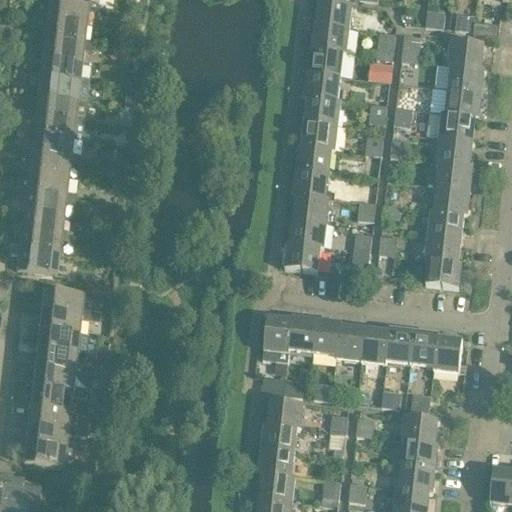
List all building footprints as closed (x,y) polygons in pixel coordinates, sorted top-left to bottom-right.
[(85,30),(87,16),(87,11),(48,6),(48,1),(39,0),(37,10),(47,11),(46,25),(85,30)] [(87,16),(97,17),(98,0),(48,0),(48,1),(48,6),(87,11),(87,16)] [(319,6),(316,31),(349,35),(352,10),(319,6)] [(426,32),(434,33),(436,17),(427,16),(426,32)] [(436,17),(434,33),(443,34),(445,18),(436,17)] [(455,36),(464,37),(466,21),(457,20),(455,36)] [(466,21),(464,37),(473,38),(475,22),(466,21)] [(43,44),(83,49),(82,54),(92,55),(93,45),(83,44),(85,30),(46,25),(44,39),(43,44)] [(310,54),(310,55),(347,59),(349,35),(316,31),(314,55),(310,54)] [(80,68),(82,54),(83,49),(43,44),(44,39),(34,38),(33,48),(43,50),(41,64),(80,68)] [(380,38),(379,47),(395,49),(396,40),(380,38)] [(405,41),(403,59),(419,61),(421,43),(405,41)] [(451,46),(448,71),(485,75),(485,74),(481,74),(484,50),(451,46)] [(379,47),(378,56),(394,58),(395,49),(379,47)] [(310,55),(308,79),(341,83),(343,59),(347,60),(347,59),(310,55)] [(394,58),(378,56),(377,65),(393,67),(394,58)] [(419,61),(403,59),(402,68),(418,70),(419,61)] [(39,83),(78,87),(78,92),(88,93),(89,83),(79,82),(80,68),(41,64),(39,78),(39,83)] [(451,72),(449,96),(482,99),(485,75),(448,71),(448,72),(451,72)] [(37,102),(86,108),(88,93),(78,92),(78,87),(39,83),(39,78),(29,76),(28,86),(38,88),(37,102)] [(308,79),(305,103),(341,108),(341,107),(338,107),(341,83),(308,79)] [(135,95),(134,95),(126,94),(124,112),(132,113),(133,113),(135,95)] [(443,119),(479,124),(482,99),(449,96),(446,119),(443,119)] [(73,131),(83,132),(86,108),(37,102),(35,116),(34,121),(74,125),(73,131)] [(308,104),(305,128),(338,132),(341,108),(305,103),(305,104),(308,104)] [(371,110),(370,119),(386,121),(387,112),(371,110)] [(396,113),(395,122),(411,124),(412,115),(396,113)] [(34,126),(32,140),(81,146),(83,132),(73,131),(74,125),(34,121),(35,116),(25,115),(24,125),(34,126)] [(386,121),(370,119),(369,128),(385,130),(386,121)] [(443,119),(440,144),(473,147),(476,124),(479,124),(443,119)] [(411,124),(395,122),(394,131),(410,133),(411,124)] [(299,152),(335,157),(338,132),(305,128),(302,152),(299,152)] [(32,140),(30,154),(30,159),(69,164),(69,169),(78,170),(81,146),(32,140)] [(368,142),(367,151),(383,153),(384,144),(368,142)] [(440,144),(437,168),(473,172),(470,171),(473,147),(440,144)] [(393,145),(392,154),(407,156),(409,147),(393,145)] [(383,153),(367,151),(366,160),(381,162),(383,153)] [(299,152),(296,177),(329,180),(332,157),(335,157),(299,152)] [(29,164),(27,178),(67,183),(69,169),(69,164),(30,159),(30,154),(20,153),(19,163),(29,164)] [(407,156),(392,154),(391,163),(406,165),(407,156)] [(440,169),(437,193),(470,197),(473,172),(437,168),(440,169)] [(296,177),(293,201),(330,205),(330,204),(327,204),(329,180),(296,177)] [(27,178),(26,193),(25,198),(65,202),(64,207),(74,208),(75,198),(65,197),(67,183),(27,178)] [(25,203),(23,217),(62,221),(64,207),(65,202),(25,198),(26,193),(16,191),(15,201),(25,203)] [(431,216),(431,217),(468,221),(470,197),(437,193),(435,217),(431,216)] [(296,202),(294,225),(327,229),(330,205),(293,201),(296,202)] [(360,208),(359,217),(375,219),(376,210),(360,208)] [(385,211),(384,220),(400,222),(401,213),(385,211)] [(23,217),(21,231),(21,236),(60,241),(59,246),(69,247),(71,236),(61,235),(62,221),(23,217)] [(375,219),(359,217),(358,226),(374,227),(375,219)] [(431,217),(429,241),(462,245),(464,221),(467,222),(468,221),(431,217)] [(400,222),(384,220),(383,229),(399,230),(400,222)] [(288,249),(324,253),(327,229),(294,225),(291,249),(288,249)] [(20,241),(19,250),(18,255),(58,260),(59,246),(60,241),(21,236),(21,231),(11,229),(10,240),(20,241)] [(116,246),(118,232),(108,231),(106,244),(116,246)] [(356,240),(355,249),(371,250),(372,242),(356,240)] [(429,241),(426,265),(462,270),(462,269),(459,269),(462,245),(429,241)] [(381,243),(380,252),(396,253),(397,245),(381,243)] [(19,250),(9,249),(8,259),(18,260),(16,275),(55,279),(58,260),(18,255),(19,250)] [(324,253),(288,249),(285,274),(318,278),(321,254),(324,254),(324,253)] [(371,250),(355,249),(354,258),(370,259),(371,250)] [(396,253),(380,252),(379,261),(395,262),(396,253)] [(462,270),(426,265),(426,266),(429,266),(426,291),(459,295),(462,270)] [(43,295),(41,315),(80,320),(79,325),(89,326),(90,316),(80,315),(82,300),(43,295)] [(41,315),(38,334),(78,339),(79,325),(80,320),(41,315)] [(100,317),(90,316),(89,326),(99,327),(100,317)] [(287,368),(289,359),(293,323),(292,323),(292,326),(268,323),(263,365),(287,368)] [(290,356),(313,358),(317,325),(293,323),(289,359),(290,356)] [(336,364),(337,364),(342,328),(317,325),(313,358),(337,361),(336,364)] [(337,364),(361,367),(365,334),(342,331),(342,328),(337,364)] [(38,334),(36,353),(76,358),(85,359),(86,354),(88,340),(78,339),(38,334)] [(361,367),(385,370),(390,334),(389,334),(389,337),(365,334),(361,367)] [(386,367),(410,370),(414,337),(390,334),(385,370),(386,370),(386,367)] [(433,376),(434,376),(439,340),(414,337),(410,370),(434,373),(433,376)] [(439,340),(434,376),(459,379),(463,346),(439,343),(439,340)] [(107,352),(97,351),(96,360),(106,362),(107,352)] [(36,353),(34,372),(73,377),(75,363),(76,358),(36,353)] [(106,362),(96,360),(94,370),(105,371),(106,362)] [(34,372),(32,392),(71,396),(71,401),(80,402),(82,392),(72,391),(73,377),(34,372)] [(264,383),(262,399),(285,401),(287,385),(264,383)] [(285,401),(294,402),(296,386),(287,385),(285,401)] [(296,386),(294,402),(303,403),(304,387),(296,386)] [(314,405),(323,406),(325,390),(316,389),(314,405)] [(325,390),(323,406),(332,407),(334,391),(325,390)] [(32,392),(29,411),(69,415),(71,401),(71,396),(32,392)] [(82,392),(80,402),(90,404),(91,398),(91,393),(82,392)] [(382,412),(391,414),(393,398),(384,397),(382,412)] [(393,398),(391,414),(400,415),(401,399),(393,398)] [(411,416),(420,417),(422,401),(413,400),(411,416)] [(422,401),(420,417),(429,418),(431,402),(422,401)] [(265,430),(301,434),(304,409),(271,406),(268,430),(265,430)] [(29,411),(27,430),(67,434),(66,439),(76,441),(77,430),(67,429),(69,415),(29,411)] [(333,421),(332,430),(348,431),(349,422),(333,421)] [(405,421),(402,446),(438,450),(435,449),(438,425),(405,421)] [(359,424),(358,433),(373,435),(374,426),(359,424)] [(27,430),(25,449),(65,453),(66,439),(67,434),(27,430)] [(77,430),(76,441),(86,442),(96,443),(97,438),(86,437),(87,432),(77,430)] [(265,430),(262,454),(295,458),(298,434),(301,435),(301,434),(265,430)] [(348,431),(332,430),(331,438),(347,440),(348,431)] [(373,435),(358,433),(356,442),(372,443),(373,435)] [(405,447),(403,471),(436,475),(438,450),(402,446),(402,447),(405,447)] [(65,453),(25,449),(23,469),(62,473),(62,478),(61,487),(71,488),(91,490),(93,477),(72,475),(74,455),(65,453)] [(262,454),(259,479),(295,483),(295,482),(292,482),(295,458),(262,454)] [(397,494),(397,495),(433,499),(436,475),(403,471),(400,494),(397,494)] [(490,508),(511,510),(511,476),(494,475),(490,508)] [(262,480),(259,503),(292,507),(295,483),(259,479),(262,480)] [(3,484),(0,505),(0,511),(37,511),(40,488),(3,484)] [(325,485),(324,494),(340,496),(341,487),(325,485)] [(351,489),(350,498),(366,500),(367,491),(351,489)] [(340,496),(324,494),(323,503),(339,505),(340,496)] [(397,495),(394,511),(428,511),(430,499),(433,499),(397,495)] [(366,500),(350,498),(349,507),(365,508),(366,500)] [(291,511),(292,507),(259,503),(258,511),(291,511)]
